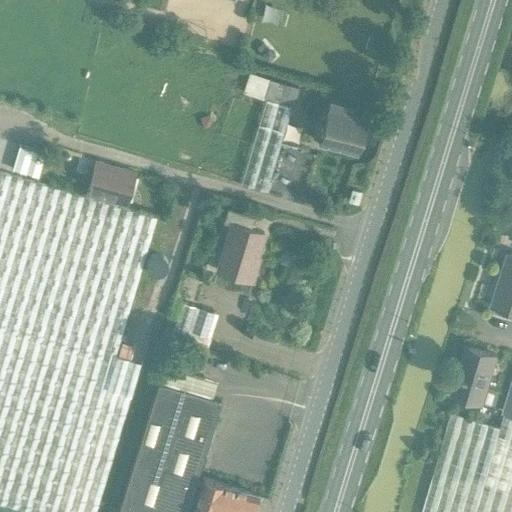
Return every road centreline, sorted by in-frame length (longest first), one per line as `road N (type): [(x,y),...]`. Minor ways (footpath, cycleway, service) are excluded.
road 1 (primary): [(334,511),(490,0)]
road 2 (unclassified): [(286,511),(423,79),(439,0)]
